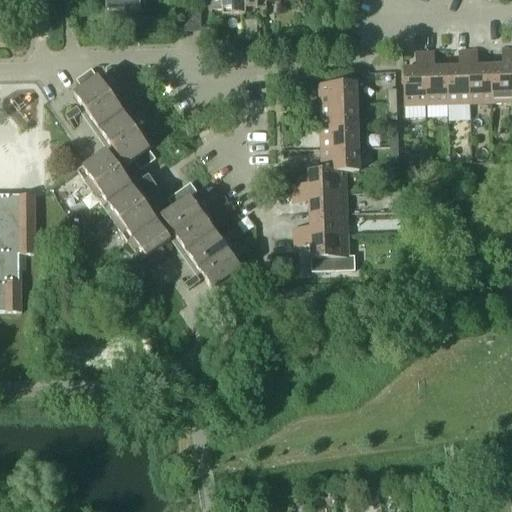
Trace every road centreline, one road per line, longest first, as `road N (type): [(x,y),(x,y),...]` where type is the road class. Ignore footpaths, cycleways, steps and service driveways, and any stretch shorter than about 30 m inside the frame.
road 1 (residential): [(203,74),(355,68),(384,21),(401,16)]
road 2 (residential): [(203,74),(188,57),(58,60),(0,72)]
road 3 (residential): [(266,257),(264,220),(241,182),(240,121),(203,74)]
